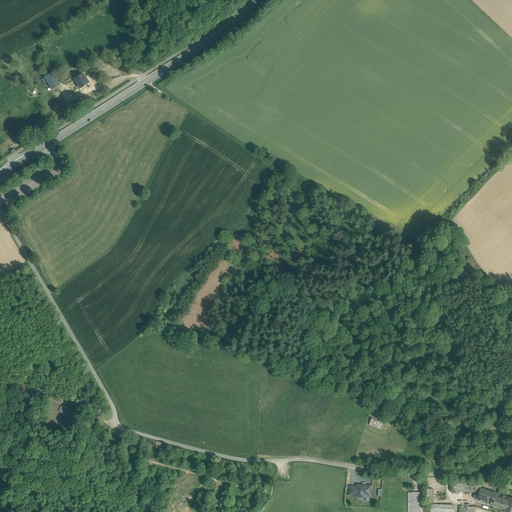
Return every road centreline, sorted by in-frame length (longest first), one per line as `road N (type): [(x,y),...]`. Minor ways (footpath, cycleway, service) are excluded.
road 1 (unclassified): [(0,208),(111,402),(113,424),(237,459),(483,477),(511,487)]
road 2 (secondary): [(259,0),(0,175)]
